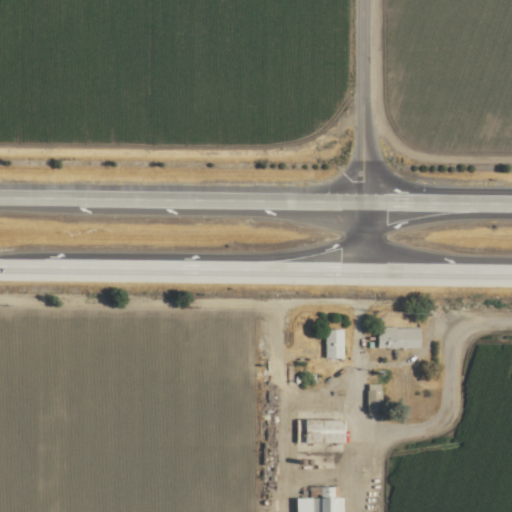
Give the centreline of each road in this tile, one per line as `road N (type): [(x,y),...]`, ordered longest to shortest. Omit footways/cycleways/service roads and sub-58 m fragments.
road 1 (trunk): [(359,203),(0,198)]
road 2 (trunk): [(0,265),(355,270)]
road 3 (track): [(336,302),(0,299)]
road 4 (residential): [(355,270),(359,0)]
road 5 (motorway): [(355,270),(511,271)]
road 6 (motorway): [(511,204),(359,203)]
